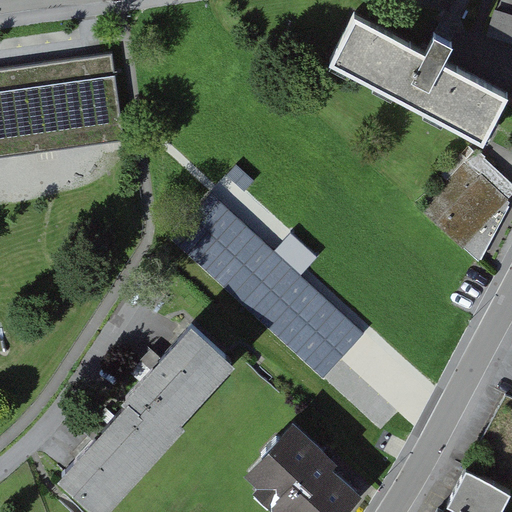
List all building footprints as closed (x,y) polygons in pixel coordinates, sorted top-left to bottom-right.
[(511,13),(501,10),(493,35),(511,40),(511,13)] [(348,15),(326,58),(480,137),(502,95),(428,57),(348,15)] [(0,68),(0,154),(121,138),(110,54),(0,68)] [(482,250),(511,188),(511,184),(482,170),(451,235),(482,250)] [(132,394),(137,398),(69,471),(109,508),(196,414),(192,410),(237,361),(198,324),(132,394)] [(344,511),(364,492),(292,422),(248,467),(293,511),(344,511)] [(498,511),(511,492),(471,469),(445,511),(498,511)]
